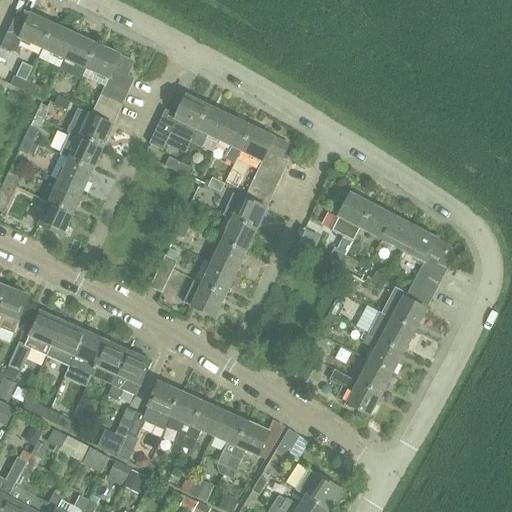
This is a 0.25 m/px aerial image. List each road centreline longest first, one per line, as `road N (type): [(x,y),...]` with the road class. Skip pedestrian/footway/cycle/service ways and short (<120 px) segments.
road 1 (residential): [(390,475),(227,366),(0,244)]
road 2 (residential): [(390,475),(478,311),(491,260),(473,222),(335,135)]
road 3 (residential): [(335,135),(185,46)]
